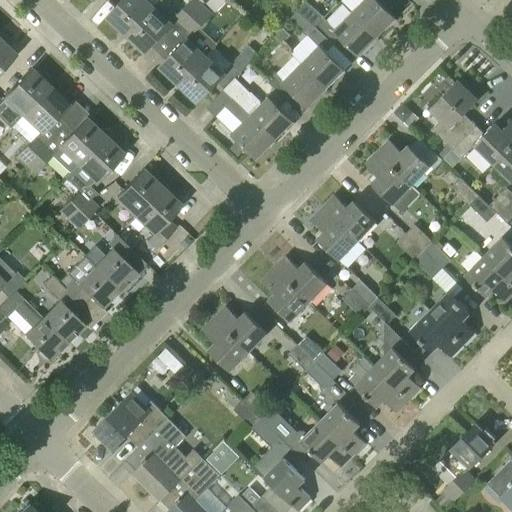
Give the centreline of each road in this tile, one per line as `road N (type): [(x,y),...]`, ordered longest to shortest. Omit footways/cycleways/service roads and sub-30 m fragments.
road 1 (residential): [(47,435),(261,206)]
road 2 (residential): [(261,206),(41,0)]
road 3 (residential): [(261,206),(468,17)]
road 4 (residential): [(334,511),(477,361)]
